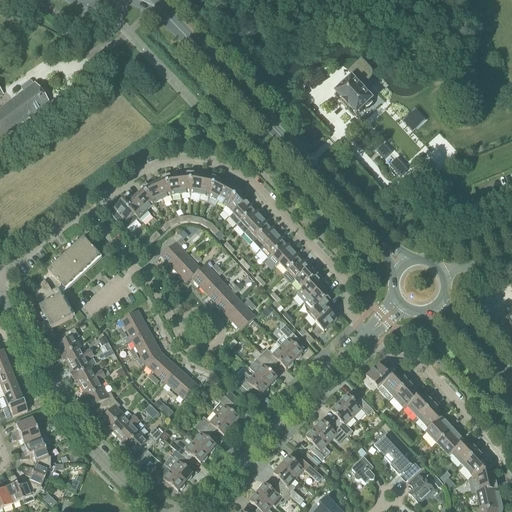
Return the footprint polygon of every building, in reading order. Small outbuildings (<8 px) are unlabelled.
[(366,65),(362,60),(353,68),(358,72),(352,78),(351,76),(334,91),(336,93),(343,101),(341,103),(347,109),(349,107),(356,115),(372,100),(360,86),(371,75),(369,72),(364,67),(366,65)] [(23,92),(0,109),(0,139),(0,140),(48,104),(47,103),(48,101),(45,97),(43,97),(38,90),(33,84),(31,81),(20,88),(23,92)] [(186,177),(179,178),(181,196),(190,194),(191,174),(187,174),(186,177)] [(196,174),(191,174),(190,194),(200,196),(204,179),(196,177),(196,174)] [(170,176),(166,177),(171,197),(181,196),(179,178),(172,179),(170,176)] [(162,181),(155,185),(162,201),(171,197),(166,177),(162,178),(162,181)] [(211,180),(204,179),(200,196),(210,198),(217,179),(213,177),(211,180)] [(221,180),(217,179),(210,198),(218,203),(226,187),(220,184),(221,180)] [(146,185),(142,188),(154,205),(162,201),(155,185),(149,188),(146,185)] [(233,191),(226,187),(218,203),(226,207),(239,191),(236,189),(233,191)] [(140,193),(134,198),(147,212),(147,211),(154,205),(142,188),(139,190),(140,193)] [(242,194),(239,191),(226,207),(223,211),(229,218),(233,214),(246,202),(241,197),(242,194)] [(126,199),(123,203),(138,219),(142,223),(151,215),(147,211),(147,212),(134,198),(130,202),(129,201),(126,199)] [(253,210),(246,202),(233,214),(229,218),(236,226),(238,224),(253,210)] [(123,203),(114,210),(116,212),(112,216),(114,219),(122,228),(126,231),(138,219),(123,203)] [(261,218),(253,210),(238,224),(236,226),(244,234),(261,218)] [(269,227),(261,218),(244,234),(252,243),(269,227)] [(169,229),(174,226),(171,220),(165,223),(169,229)] [(204,227),(209,230),(213,225),(207,221),(204,227)] [(165,232),(169,229),(165,223),(161,227),(165,232)] [(209,230),(212,234),(217,229),(213,225),(209,230)] [(277,235),(269,227),(252,243),(260,251),(277,235)] [(158,240),(154,235),(145,243),(149,248),(158,240)] [(285,244),(277,235),(260,251),(268,259),(285,244)] [(101,257),(84,239),(48,272),(65,290),(101,257)] [(184,253),(176,244),(161,258),(169,266),(184,253)] [(268,259),(276,267),(279,264),(293,252),(285,244),(268,259)] [(287,272),(300,260),(293,252),(279,264),(287,272)] [(184,253),(169,266),(177,275),(192,261),(184,253)] [(287,272),(283,276),(291,285),(295,281),(308,269),(300,260),(287,272)] [(192,261),(177,275),(186,284),(191,279),(200,270),(192,261)] [(199,287),(213,273),(206,265),(200,270),(191,279),(199,287)] [(302,289),(318,275),(315,272),(312,273),(308,269),(295,281),(302,289)] [(213,273),(199,287),(207,296),(222,283),(213,273)] [(303,303),(320,288),(316,285),(320,281),(321,279),(318,275),(302,289),(296,295),(303,303)] [(51,330),(73,318),(58,291),(53,294),(49,286),(44,281),(32,293),(40,308),(39,308),(51,330)] [(231,292),(222,283),(207,296),(216,305),(231,292)] [(315,310),(328,297),(320,288),(307,301),(315,309),(315,310)] [(239,301),(231,292),(216,305),(224,314),(239,301)] [(316,324),(329,312),(325,308),(330,303),(331,301),(328,297),(315,310),(315,309),(308,315),(316,324)] [(247,310),(239,301),(224,314),(232,323),(247,310)] [(273,311),(269,306),(262,313),(266,317),(273,311)] [(255,319),(247,310),(232,323),(241,332),(255,319)] [(138,312),(129,317),(120,322),(126,332),(144,322),(138,312)] [(337,320),(329,312),(316,324),(324,333),(337,320)] [(144,322),(126,332),(132,342),(150,333),(144,322)] [(284,335),(276,343),(294,362),(303,353),(293,344),(298,340),(285,326),(280,331),(284,335)] [(59,353),(61,357),(80,346),(76,339),(80,337),(75,329),(60,337),(63,342),(57,345),(61,352),(59,353)] [(156,343),(150,333),(132,342),(138,353),(156,343)] [(302,337),(310,346),(315,341),(306,333),(302,337)] [(109,344),(105,337),(98,341),(102,348),(104,347),(108,344),(109,344)] [(162,354),(156,343),(138,353),(145,366),(162,354)] [(108,344),(104,347),(107,353),(112,350),(108,344)] [(80,346),(61,357),(63,362),(65,360),(69,366),(92,353),(90,350),(84,354),(80,346)] [(267,350),(261,356),(272,365),(277,361),(286,370),(294,362),(280,348),(272,355),(267,350)] [(92,353),(69,366),(72,373),(70,374),(72,378),(92,367),(88,360),(94,357),(92,353)] [(171,362),(162,354),(145,366),(148,369),(157,377),(171,362)] [(222,360),(218,356),(214,360),(218,364),(222,360)] [(259,370),(255,375),(269,388),(278,379),(268,370),(272,365),(261,356),(253,365),(259,370)] [(179,370),(171,362),(157,377),(166,385),(179,370)] [(0,365),(0,377),(11,373),(7,363),(0,365)] [(366,378),(378,390),(382,386),(395,373),(389,368),(384,370),(379,366),(366,378)] [(92,367),(72,378),(75,383),(77,381),(80,387),(104,374),(102,371),(96,375),(92,367)] [(126,376),(122,369),(116,372),(120,379),(126,376)] [(188,378),(179,370),(166,385),(175,393),(188,378)] [(0,377),(0,388),(15,382),(11,373),(0,377)] [(245,373),(237,382),(248,392),(252,388),(262,396),(269,388),(255,375),(251,379),(245,373)] [(400,379),(395,373),(382,386),(378,390),(389,402),(393,398),(404,387),(409,383),(403,377),(400,379)] [(82,395),(84,399),(104,388),(100,381),(106,378),(104,375),(80,387),(84,394),(82,395)] [(197,387),(188,378),(175,393),(184,401),(197,387)] [(0,388),(4,399),(19,393),(15,382),(0,388)] [(415,389),(409,383),(404,387),(393,398),(404,410),(407,408),(407,407),(417,398),(417,397),(413,393),(415,389)] [(104,388),(84,399),(87,404),(88,402),(92,409),(94,408),(97,414),(115,400),(111,394),(108,396),(104,388)] [(4,399),(8,408),(23,402),(19,393),(4,399)] [(420,395),(417,397),(417,398),(407,407),(407,408),(417,419),(434,404),(428,398),(425,400),(420,395)] [(219,402),(212,410),(217,415),(232,428),(240,419),(230,411),(234,406),(222,396),(218,401),(219,402)] [(340,404),(354,418),(362,410),(369,417),(374,412),(362,401),(358,405),(348,396),(340,404)] [(115,401),(115,400),(97,414),(102,419),(101,421),(106,426),(104,428),(107,431),(124,415),(118,409),(121,407),(115,401)] [(164,405),(159,400),(154,405),(159,409),(164,405)] [(27,412),(23,402),(8,408),(12,418),(27,412)] [(354,418),(340,404),(331,413),(341,422),(337,426),(347,436),(348,437),(353,433),(346,426),(354,418)] [(440,410),(434,404),(417,419),(429,431),(442,419),(438,414),(440,410)] [(154,409),(151,405),(144,412),(148,415),(154,409)] [(130,421),(124,415),(107,431),(111,435),(113,433),(118,438),(137,419),(135,416),(130,421)] [(204,418),(199,424),(210,433),(214,429),(224,437),(232,428),(217,415),(210,424),(204,418)] [(11,437),(12,440),(36,430),(32,419),(15,426),(18,432),(15,433),(11,437)] [(124,448),(140,432),(135,427),(140,422),(137,419),(118,438),(123,443),(121,445),(124,448)] [(453,430),(442,419),(429,431),(426,433),(437,445),(453,430)] [(314,430),(329,444),(333,440),(339,445),(347,436),(337,426),(332,431),(323,422),(314,430)] [(200,434),(193,443),(208,455),(216,446),(206,438),(210,433),(199,424),(195,429),(200,434)] [(141,433),(124,448),(128,452),(129,450),(135,455),(139,451),(143,455),(156,443),(162,436),(154,428),(145,438),(141,433)] [(36,430),(12,440),(13,443),(19,442),(21,441),(23,446),(43,438),(39,429),(36,430)] [(329,444),(314,430),(306,439),(316,448),(312,452),(322,462),(330,454),(325,448),(329,444)] [(464,442),(453,430),(437,445),(448,458),(451,455),(451,454),(464,442)] [(170,437),(164,433),(160,438),(166,442),(170,437)] [(387,434),(374,446),(392,465),(390,466),(399,476),(402,474),(403,475),(400,478),(405,484),(418,472),(420,471),(414,464),(413,466),(405,457),(407,456),(387,434)] [(193,443),(186,437),(183,441),(172,443),(169,446),(187,461),(191,456),(201,464),(208,455),(193,443)] [(19,457),(20,460),(47,449),(43,438),(23,446),(26,452),(23,454),(19,457)] [(469,447),(464,442),(451,454),(451,455),(462,467),(478,452),(472,445),(469,447)] [(33,459),(35,465),(50,465),(50,459),(52,458),(48,448),(47,449),(20,460),(21,462),(31,460),(33,459)] [(152,456),(147,451),(137,461),(142,466),(152,456)] [(177,462),(170,471),(185,484),(193,474),(183,465),(186,461),(175,452),(171,457),(177,462)] [(484,458),(478,452),(462,467),(473,478),(473,479),(489,470),(482,461),(484,458)] [(289,457),(281,466),(296,479),(304,471),(318,484),(323,479),(303,461),(299,466),(289,457)] [(361,481),(366,486),(370,482),(374,482),(374,478),(371,475),(375,472),(364,460),(352,471),(356,476),(355,478),(355,480),(357,482),(359,482),(361,481),(361,482),(361,481)] [(23,469),(22,471),(48,482),(51,476),(55,471),(55,465),(50,465),(35,465),(33,471),(30,470),(23,469)] [(296,479),(281,466),(273,475),(283,484),(279,488),(289,497),(290,498),(300,506),(304,501),(293,491),(295,489),(291,486),(296,479)] [(492,481),(489,470),(473,479),(468,481),(471,496),(477,494),(498,489),(496,481),(492,481)] [(48,482),(22,471),(21,473),(27,478),(29,479),(27,485),(34,493),(37,496),(41,491),(44,492),(48,482)] [(170,471),(163,480),(178,493),(185,484),(170,471)] [(418,485),(409,494),(419,505),(434,491),(424,480),(428,476),(424,471),(414,480),(418,485)] [(443,486),(434,476),(430,480),(439,489),(443,486)] [(14,477),(12,478),(22,502),(23,506),(34,502),(33,499),(37,496),(34,493),(27,485),(26,485),(21,487),(20,485),(14,477)] [(11,487),(5,489),(12,506),(22,502),(12,478),(9,479),(10,484),(11,487)] [(79,485),(72,482),(69,489),(75,492),(79,485)] [(275,493),(265,485),(257,494),(273,506),(276,509),(280,504),(283,506),(290,498),(289,497),(279,488),(275,493)] [(0,506),(2,510),(12,506),(5,489),(0,491),(0,506)] [(480,510),(503,511),(498,489),(477,494),(480,510)] [(273,506),(257,494),(250,503),(260,511),(258,511),(270,511),(269,511),(273,506)] [(339,511),(328,499),(314,511),(339,511)]
